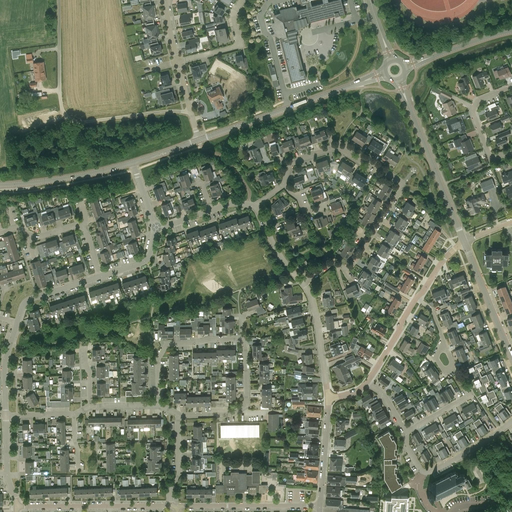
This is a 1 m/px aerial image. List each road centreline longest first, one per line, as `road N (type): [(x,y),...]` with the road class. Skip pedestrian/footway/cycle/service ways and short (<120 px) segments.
road 1 (residential): [(302,283),(326,265),(356,260),(403,187),(336,149),(290,164),(281,186)]
road 2 (residential): [(190,111),(71,119),(60,102),(58,0)]
road 3 (secondary): [(199,141),(383,75)]
road 4 (tertiary): [(463,242),(398,82)]
road 5 (residential): [(16,506),(170,506)]
road 6 (residential): [(177,506),(319,507)]
road 7 (residential): [(240,339),(166,343),(157,356),(158,405)]
road 8 (secondary): [(0,185),(132,163)]
road 9 (tertiary): [(511,358),(463,242)]
road 10 (residential): [(329,401),(316,315),(302,283)]
road 11 (residential): [(511,87),(478,100),(472,112),(490,158),(511,155)]
